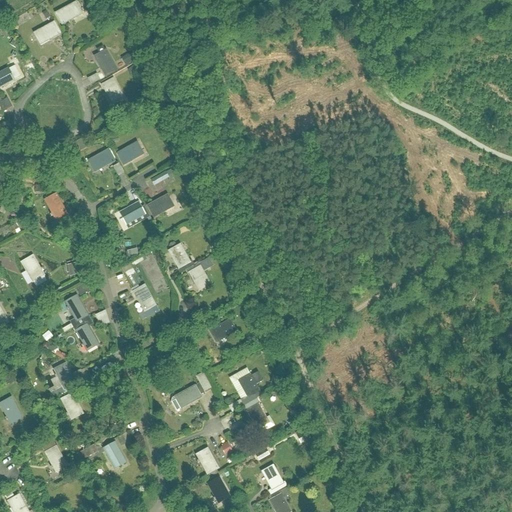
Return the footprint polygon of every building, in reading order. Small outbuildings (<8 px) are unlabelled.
[(62,25),(81,14),(75,4),(56,14),(62,25)] [(41,45),(60,35),(54,24),(35,35),(41,45)] [(106,77),(117,71),(106,52),(95,58),(106,77)] [(0,88),(14,81),(8,70),(0,74),(0,88)] [(94,81),(96,87),(105,84),(103,79),(94,81)] [(113,105),(124,99),(114,80),(103,87),(113,105)] [(5,105),(10,111),(15,106),(10,101),(5,105)] [(85,142),(80,146),(86,155),(92,151),(85,142)] [(124,165),(142,155),(136,144),(118,155),(124,165)] [(95,173),(115,162),(109,151),(89,162),(95,173)] [(122,167),(118,170),(123,177),(127,174),(122,167)] [(110,171),(100,174),(102,180),(112,176),(110,171)] [(56,221),(67,215),(56,196),(45,202),(52,214),(50,216),(51,218),(54,217),(56,221)] [(154,218),(173,207),(167,196),(148,207),(154,218)] [(126,226),(145,215),(139,204),(120,215),(126,226)] [(187,270),(194,266),(191,261),(190,262),(185,254),(180,245),(177,247),(173,249),(174,251),(174,252),(172,253),(170,254),(174,262),(179,269),(181,268),(183,267),(185,271),(187,270)] [(42,272),(44,271),(43,269),(41,270),(33,257),(22,263),(33,283),(44,277),(42,272)] [(74,278),(83,276),(81,264),(71,266),(74,278)] [(196,270),(194,266),(187,270),(192,279),(198,289),(200,288),(202,286),(203,289),(207,287),(210,285),(205,276),(200,267),(198,268),(196,270)] [(131,275),(137,288),(142,286),(137,273),(131,275)] [(144,312),(155,306),(145,287),(134,293),(144,312)] [(90,320),(78,297),(66,303),(69,307),(67,308),(68,311),(70,310),(75,319),(70,322),(75,329),(90,320)] [(0,327),(8,323),(0,308),(0,327)] [(93,324),(90,320),(75,329),(74,329),(83,344),(81,346),(83,348),(85,347),(87,351),(98,345),(88,327),(93,324)] [(216,343),(236,333),(230,322),(211,332),(216,343)] [(65,390),(76,385),(66,365),(55,370),(57,375),(55,376),(56,379),(58,378),(65,390)] [(207,374),(200,378),(208,393),(215,390),(207,374)] [(259,398),(262,396),(260,392),(255,384),(250,376),(245,379),(239,382),(244,390),(249,398),(245,400),(242,402),(244,407),(253,402),(257,399),(259,398)] [(200,384),(172,399),(171,403),(176,412),(201,398),(200,396),(205,393),(200,384)] [(72,420),(83,414),(73,395),(62,401),(68,414),(66,415),(67,417),(70,416),(72,420)] [(12,425),(23,418),(12,399),(1,405),(8,418),(6,419),(7,421),(9,420),(12,425)] [(257,405),(259,404),(257,399),(253,402),(244,407),(247,410),(251,419),(256,427),(262,424),(267,421),(262,413),(257,405)] [(276,401),(272,403),(276,412),(281,410),(276,401)] [(115,469),(125,463),(115,444),(104,450),(115,469)] [(57,473),(68,467),(57,448),(46,454),(53,467),(51,468),(52,470),(54,469),(57,473)] [(232,448),(224,450),(227,461),(235,459),(232,448)] [(207,476),(218,470),(207,450),(196,456),(199,460),(197,462),(198,464),(200,463),(207,476)] [(271,491),(283,484),(273,467),(262,473),(271,491)] [(219,504),(230,498),(219,478),(208,485),(215,498),(213,499),(214,501),(217,500),(219,504)] [(270,502),(275,510),(274,511),(290,511),(283,499),(289,495),(285,489),(279,493),(278,492),(270,496),(272,501),(270,502)] [(14,511),(28,511),(20,496),(9,502),(14,511)]
